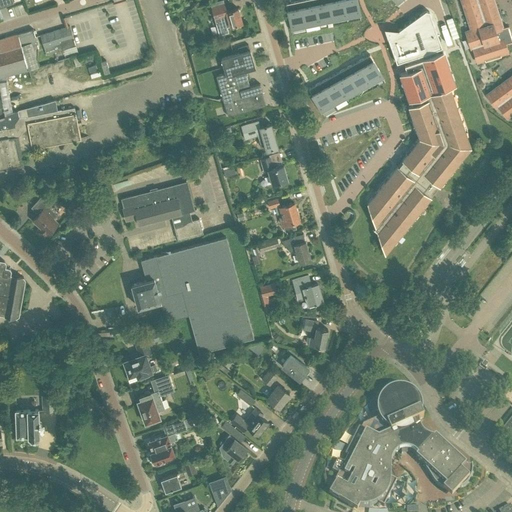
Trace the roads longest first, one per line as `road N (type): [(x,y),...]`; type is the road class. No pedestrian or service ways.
road 1 (residential): [(367,330),(351,312),(260,0)]
road 2 (residential): [(145,511),(85,321),(0,231)]
road 3 (residential): [(367,330),(223,511)]
road 4 (residential): [(290,505),(309,449),(385,343)]
road 5 (residential): [(509,474),(457,434),(422,378),(385,343)]
road 6 (tertiary): [(119,511),(38,468),(0,465)]
